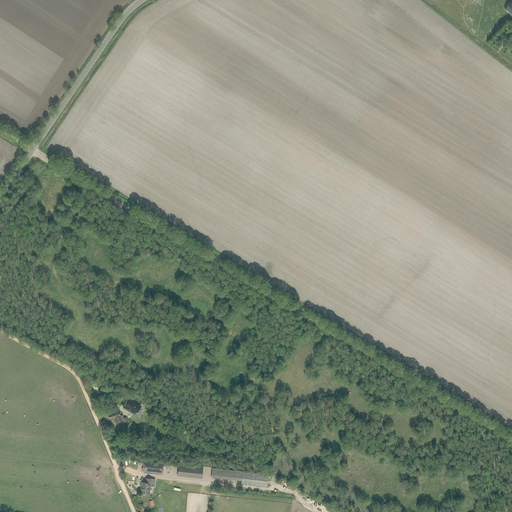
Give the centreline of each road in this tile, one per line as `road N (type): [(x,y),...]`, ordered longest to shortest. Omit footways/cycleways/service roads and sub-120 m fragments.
road 1 (track): [(511,439),(32,150)]
road 2 (unclassified): [(0,198),(130,9),(144,0)]
road 3 (track): [(134,511),(75,375),(0,331)]
